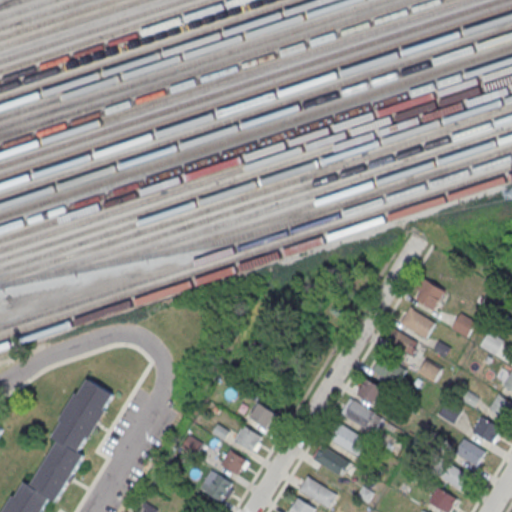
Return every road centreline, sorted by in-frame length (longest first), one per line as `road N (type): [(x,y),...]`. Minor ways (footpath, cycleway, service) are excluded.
road 1 (residential): [(0,381),(100,336),(134,336),(162,361),(157,398),(91,511)]
road 2 (residential): [(419,239),(249,511)]
